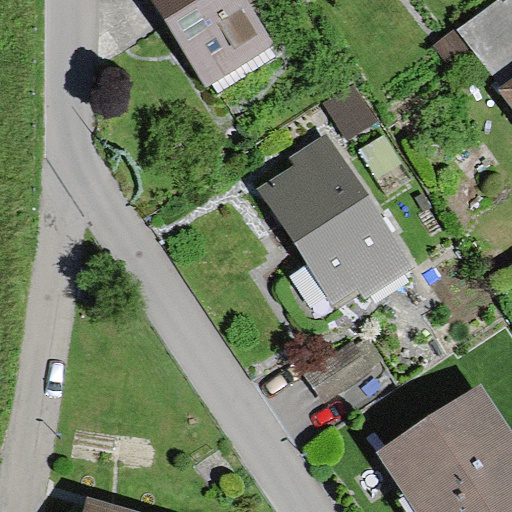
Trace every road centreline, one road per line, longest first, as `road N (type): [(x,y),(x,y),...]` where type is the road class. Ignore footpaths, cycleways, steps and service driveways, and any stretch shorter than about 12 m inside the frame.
road 1 (residential): [(67,140),(121,240),(308,511)]
road 2 (residential): [(67,140),(21,511)]
road 3 (residential): [(67,0),(67,140)]
